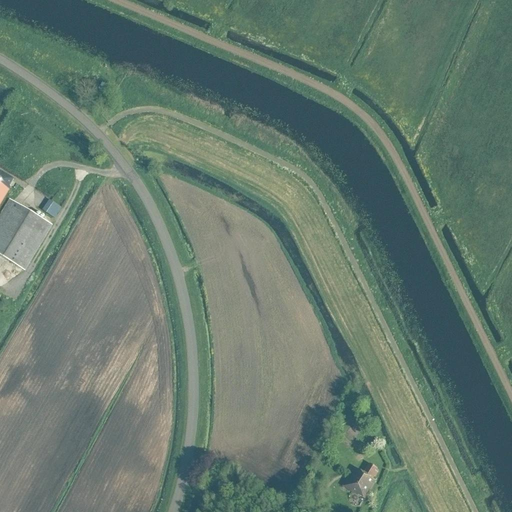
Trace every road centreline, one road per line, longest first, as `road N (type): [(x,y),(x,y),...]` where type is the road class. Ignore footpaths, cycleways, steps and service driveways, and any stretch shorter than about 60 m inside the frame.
road 1 (track): [(114,0),(342,99),(376,126),(511,394)]
road 2 (unclassified): [(171,511),(195,378),(186,303),(165,237),(100,135),(0,61)]
